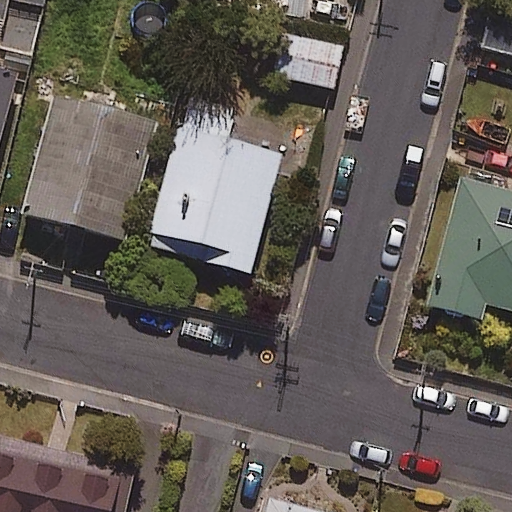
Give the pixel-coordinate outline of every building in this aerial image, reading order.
[(304,0),(219,0),(300,19),(304,0)] [(347,48),(279,31),(268,77),(337,93),(347,48)] [(0,70),(0,130),(15,74),(0,70)] [(160,124),(50,95),(19,216),(129,244),(160,124)] [(251,274),(279,157),(224,144),(233,108),(188,98),(181,125),(171,122),(144,234),(153,236),(150,250),(251,274)] [(511,194),(455,179),(422,306),(479,321),(483,305),(511,312),(511,194)] [(128,511),(138,468),(0,437),(0,511),(128,511)] [(315,511),(263,499),(259,511),(315,511)]
